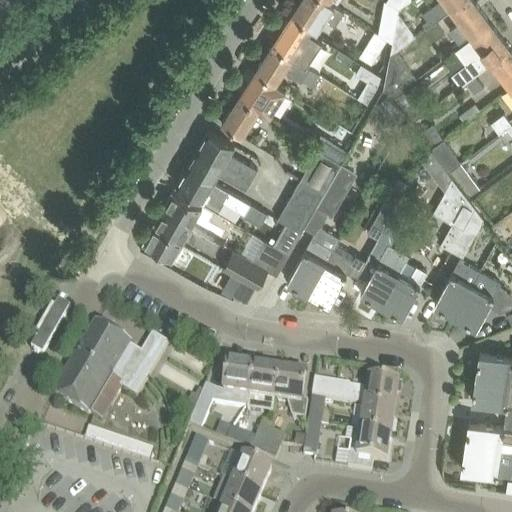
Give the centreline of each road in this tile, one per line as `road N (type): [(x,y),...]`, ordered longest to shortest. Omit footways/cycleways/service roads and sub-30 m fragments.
road 1 (unclassified): [(417,497),(433,392),(429,364),(249,329),(106,253)]
road 2 (unclassified): [(106,253),(257,0)]
road 3 (unclassified): [(106,253),(25,396)]
road 4 (unclassified): [(417,497),(333,484),(310,488),(291,511)]
